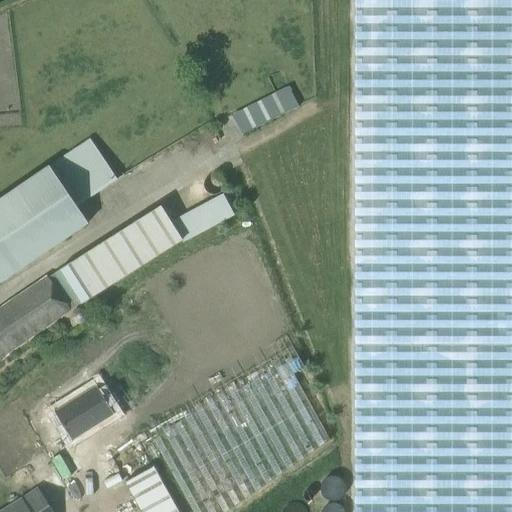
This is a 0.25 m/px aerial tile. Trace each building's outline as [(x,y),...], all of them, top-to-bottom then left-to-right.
[(511,511),(511,0),(354,0),(353,511),(511,511)] [(242,134),(298,106),(288,87),(271,96),(270,95),(240,110),(240,111),(232,115),(242,134)] [(75,206),(117,179),(89,139),(49,167),(0,199),(0,281),(87,223),(75,206)] [(80,303),(182,239),(183,241),(234,214),(223,194),(170,221),(160,205),(59,269),(80,303)] [(0,355),(68,308),(46,276),(0,308),(0,355)] [(95,385),(53,411),(72,441),(114,416),(95,385)] [(177,511),(152,466),(124,482),(140,511),(177,511)] [(52,511),(37,488),(0,511),(52,511)]
